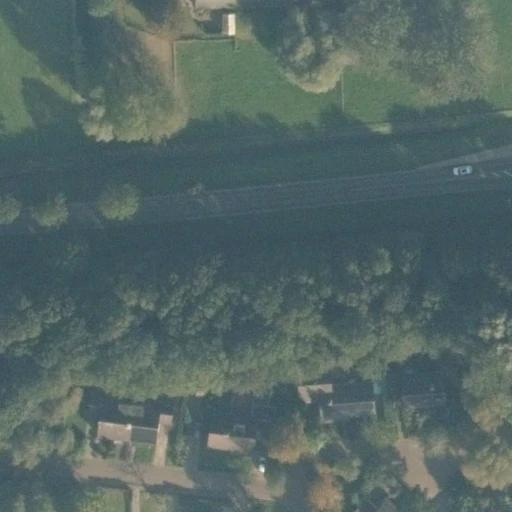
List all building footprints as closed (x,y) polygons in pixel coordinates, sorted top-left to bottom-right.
[(214,0),(215,4),(322,2),(323,60),(358,59),(357,2),(330,2),(330,0),(214,0)] [(368,334),(368,344),(370,371),(384,371),(382,334),(368,334)] [(118,355),(117,364),(132,366),(133,357),(118,355)] [(175,359),(173,374),(186,375),(188,361),(175,359)] [(187,389),(205,391),(209,363),(191,361),(187,389)] [(348,411),(374,409),(372,379),(331,382),(330,361),(299,363),(301,397),(321,395),(323,417),(349,415),(348,411)] [(406,403),(446,399),(443,368),(405,372),(404,366),(389,367),(392,396),(405,394),(406,403)] [(99,431),(129,435),(134,396),(114,393),(115,384),(93,381),(89,409),(102,410),(99,431)] [(272,448),(278,403),(268,402),(270,390),(255,388),(253,400),(254,400),(253,414),(215,409),(212,441),(243,445),(242,450),(255,452),(255,446),(272,448)] [(134,396),(129,435),(158,439),(160,419),(174,420),(177,392),(156,390),(155,398),(134,396)] [(492,412),(482,403),(468,418),(478,427),(492,412)] [(406,511),(387,495),(379,505),(367,495),(351,511),(406,511)]
